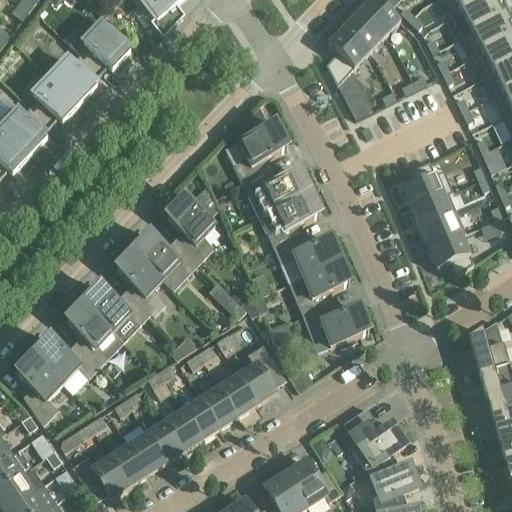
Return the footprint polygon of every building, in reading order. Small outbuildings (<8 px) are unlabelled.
[(29,16),(37,5),(30,0),(24,0),(19,8),(29,16)] [(129,0),(137,10),(142,6),(155,23),(150,27),(163,43),(185,20),(177,10),(188,1),(187,0),(129,0)] [(398,0),(375,0),(374,1),(389,16),(402,3),(398,0)] [(444,0),(440,2),(452,23),(460,19),(459,18),(492,1),(491,0),(444,0)] [(491,0),(492,1),(459,18),(460,19),(470,38),(502,21),(502,20),(498,13),(501,12),(494,0),(491,0)] [(374,1),(358,18),(384,43),(400,26),(389,16),(374,1)] [(22,25),(29,16),(19,8),(12,17),(22,25)] [(405,12),(399,18),(408,27),(414,20),(405,12)] [(358,18),(343,33),(369,58),(384,43),(358,18)] [(470,37),(461,42),(472,63),(511,41),(511,39),(509,33),(511,32),(504,19),(502,20),(502,21),(470,38),(470,37)] [(414,20),(408,27),(417,35),(423,29),(414,20)] [(87,52),(80,60),(100,80),(107,72),(112,76),(130,57),(101,30),(83,49),(87,52)] [(0,48),(2,50),(11,39),(1,32),(0,32),(0,48)] [(337,59),(326,71),(337,92),(337,91),(369,58),(343,33),(328,50),(337,59)] [(511,41),(472,63),(483,83),(511,67),(511,41)] [(433,44),(426,47),(431,58),(439,55),(433,44)] [(144,48),(138,55),(144,60),(149,54),(144,48)] [(51,83),(79,110),(97,92),(92,88),(100,80),(80,60),(72,68),(68,64),(51,83)] [(444,64),(436,68),(442,79),(449,75),(444,64)] [(511,67),(483,83),(492,103),(511,93),(511,67)] [(449,75),(442,79),(447,90),(454,86),(449,75)] [(352,76),(337,92),(354,125),(373,116),(352,76)] [(423,81),(412,87),(416,94),(427,89),(423,81)] [(37,104),(30,112),(50,132),(58,124),(62,128),(79,110),(51,83),(33,101),(37,104)] [(412,87),(401,92),(405,100),(416,94),(412,87)] [(511,93),(492,103),(502,123),(511,118),(511,93)] [(392,97),(381,102),(385,110),(396,104),(392,97)] [(463,103),(456,107),(461,118),(469,114),(463,103)] [(12,110),(0,122),(0,133),(29,162),(47,144),(43,140),(50,132),(30,112),(22,120),(12,110)] [(266,126),(260,113),(250,121),(256,131),(266,126)] [(469,114),(461,118),(467,128),(474,125),(469,114)] [(511,118),(502,123),(511,144),(511,118)] [(262,167),(287,154),(274,130),(226,155),(244,189),(267,178),(262,167)] [(0,183),(0,184),(8,176),(12,180),(29,162),(0,133),(0,183)] [(484,144),(476,147),(481,158),(489,155),(484,144)] [(489,155),(481,158),(486,169),(493,166),(489,155)] [(414,189),(402,194),(411,215),(448,199),(449,200),(453,198),(444,176),(435,180),(429,167),(409,177),(414,189)] [(480,172),(473,175),(478,186),(485,183),(480,172)] [(272,216),(309,199),(298,176),(273,189),(267,178),(244,189),(253,208),(261,222),(272,216)] [(485,183),(478,186),(482,197),(490,194),(485,183)] [(502,186),(494,189),(499,200),(507,197),(502,186)] [(507,197),(499,200),(504,211),(511,208),(507,197)] [(227,199),(217,204),(221,212),(231,208),(227,199)] [(261,222),(275,255),(299,244),(294,233),(319,221),(309,199),(261,222)] [(448,199),(411,215),(419,235),(457,218),(449,200),(448,199)] [(203,243),(214,231),(185,203),(166,223),(186,243),(178,251),(197,269),(211,254),(203,243)] [(497,211),(490,214),(495,226),(502,222),(497,211)] [(457,218),(419,235),(428,254),(461,240),(461,241),(466,239),(457,218)] [(502,222),(495,226),(500,237),(507,234),(502,222)] [(150,240),(133,257),(162,285),(172,295),(197,269),(178,251),(170,259),(150,240)] [(461,240),(428,254),(437,275),(449,270),(454,282),(455,281),(473,269),(461,241),(461,240)] [(299,244),(275,255),(290,287),(339,267),(330,244),(304,255),(299,244)] [(249,255),(240,259),(245,268),(254,264),(249,255)] [(136,295),(128,303),(147,321),(150,318),(154,320),(164,310),(153,295),(162,285),(133,257),(116,275),(136,295)] [(290,287),(304,321),(328,312),(323,300),(349,289),(339,267),(290,287)] [(263,275),(250,280),(257,298),(270,292),(263,275)] [(206,295),(228,316),(237,307),(215,286),(206,295)] [(100,292),(83,309),(122,347),(147,321),(128,303),(121,311),(100,292)] [(247,298),(243,294),(237,294),(232,299),(239,306),(247,298)] [(253,303),(239,309),(246,316),(251,321),(259,318),(253,303)] [(237,325),(246,316),(239,309),(237,307),(228,316),(237,325)] [(122,347),(83,309),(66,327),(86,347),(78,355),(97,373),(122,347)] [(328,312),(304,321),(311,340),(318,358),(330,353),(338,350),(354,344),(368,339),(358,313),(339,320),(332,322),(328,312)] [(287,326),(267,333),(273,349),(293,342),(287,326)] [(496,327),(482,336),(469,344),(469,343),(468,343),(478,380),(509,370),(503,349),(496,327)] [(216,347),(222,356),(233,349),(228,340),(216,347)] [(187,359),(198,352),(187,342),(178,351),(187,359)] [(89,382),(97,373),(78,355),(71,363),(50,343),(33,361),(63,389),(79,372),(89,382)] [(187,359),(178,351),(171,358),(178,365),(187,359)] [(215,361),(209,352),(198,359),(204,368),(215,361)] [(255,370),(238,381),(256,410),(275,398),(269,388),(281,380),(263,352),(250,360),(255,370)] [(204,368),(198,359),(186,366),(192,375),(204,368)] [(46,406),(63,389),(33,361),(16,379),(36,399),(28,407),(43,429),(56,416),(46,406)] [(511,369),(509,370),(478,380),(484,400),(511,392),(511,369)] [(170,370),(158,377),(164,386),(175,379),(170,370)] [(293,383),(300,394),(312,387),(304,375),(293,383)] [(164,386),(158,377),(147,384),(153,393),(164,386)] [(238,421),(249,414),(256,410),(238,381),(219,392),(238,421)] [(219,392),(201,404),(220,433),(238,421),(219,392)] [(511,392),(484,400),(491,421),(511,414),(511,392)] [(136,398),(125,405),(131,415),(142,407),(136,398)] [(183,416),(202,445),(220,433),(201,404),(183,416)] [(131,415),(125,405),(114,413),(120,422),(131,415)] [(367,413),(344,429),(352,441),(359,451),(352,456),(366,476),(368,474),(392,457),(392,458),(406,449),(392,428),(382,435),(375,425),(367,413)] [(511,437),(511,414),(491,421),(497,442),(511,437)] [(183,416),(165,427),(183,456),(202,445),(183,416)] [(30,421),(22,427),(29,437),(37,432),(30,421)] [(100,421),(89,429),(95,438),(106,431),(100,421)] [(147,439),(165,468),(183,456),(165,427),(147,439)] [(95,438),(89,429),(78,436),(83,445),(95,438)] [(511,437),(497,442),(503,462),(511,459),(511,437)] [(0,441),(0,467),(9,461),(0,447),(0,442),(5,438),(0,441)] [(147,439),(136,446),(128,451),(147,480),(165,468),(147,439)] [(330,455),(321,441),(312,447),(321,461),(330,455)] [(65,459),(71,455),(64,445),(62,446),(61,452),(65,459)] [(54,456),(47,446),(38,451),(46,462),(54,456)] [(128,451),(117,458),(110,462),(129,491),(147,480),(128,451)] [(0,467),(0,493),(31,472),(19,454),(9,461),(0,467)] [(46,462),(53,473),(61,467),(54,456),(46,462)] [(368,474),(381,505),(381,506),(403,497),(403,498),(418,492),(409,469),(398,473),(392,458),(392,457),(368,474)] [(511,459),(503,462),(509,485),(511,484),(510,484),(511,483),(511,459)] [(129,491),(110,462),(93,474),(87,465),(74,473),(92,501),(104,494),(110,503),(129,491)] [(294,467),(283,474),(286,478),(284,479),(305,511),(307,511),(326,500),(329,505),(341,497),(340,495),(339,494),(327,475),(316,483),(305,466),(296,471),(294,467)] [(11,511),(43,490),(31,472),(0,493),(0,511),(11,511)] [(54,482),(60,490),(71,482),(66,474),(54,482)] [(274,509),(270,511),(305,511),(284,479),(263,492),(274,509)] [(11,511),(49,511),(54,509),(42,492),(44,490),(43,490),(11,511)] [(405,511),(403,498),(403,497),(381,506),(381,505),(376,507),(376,509),(368,511),(405,511)]
